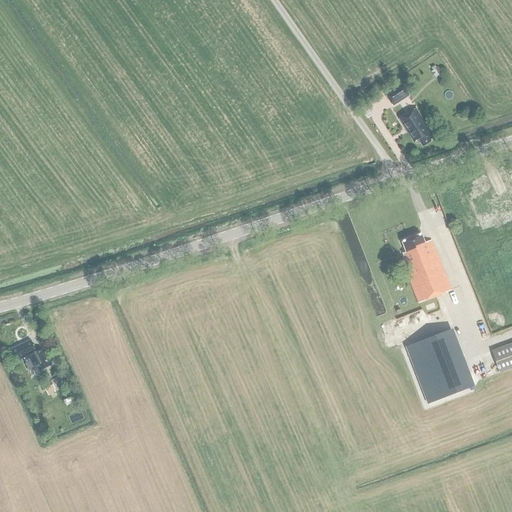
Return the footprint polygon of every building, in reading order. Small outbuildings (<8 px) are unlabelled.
[(438,67),(431,72),(435,78),(442,73),(438,67)] [(385,94),(393,107),(411,96),(403,83),(385,94)] [(372,116),(364,104),(359,108),(367,119),(372,116)] [(434,138),(418,114),(415,110),(399,121),(414,144),(418,141),(423,148),(432,142),(431,140),(434,138)] [(511,192),(501,197),(507,213),(511,211),(511,192)] [(407,260),(405,261),(402,263),(418,303),(452,289),(432,241),(425,243),(422,235),(404,242),(408,251),(405,254),(407,260)] [(443,333),(406,348),(427,404),(465,390),(443,333)] [(44,349),(37,353),(31,341),(10,351),(15,362),(23,358),(30,372),(38,368),(40,371),(52,366),(44,349)] [(511,395),(511,345),(490,354),(506,398),(511,395)] [(42,384),(46,393),(47,392),(49,396),(56,393),(55,389),(51,379),(42,384)]
